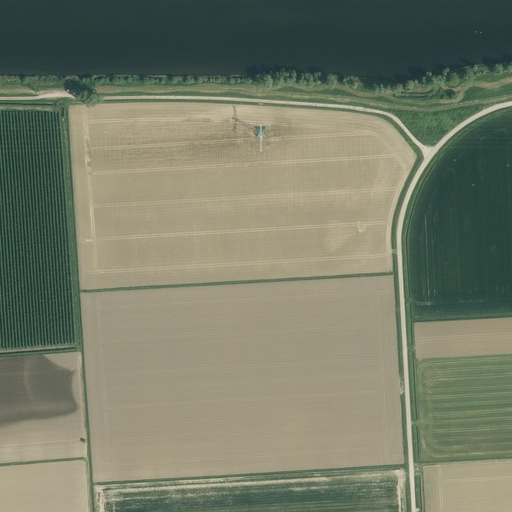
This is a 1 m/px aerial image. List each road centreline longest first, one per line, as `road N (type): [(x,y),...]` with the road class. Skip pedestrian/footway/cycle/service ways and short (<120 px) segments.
road 1 (track): [(0,98),(350,107),(394,118),(430,155)]
road 2 (unclassified): [(414,511),(399,230),(430,155)]
